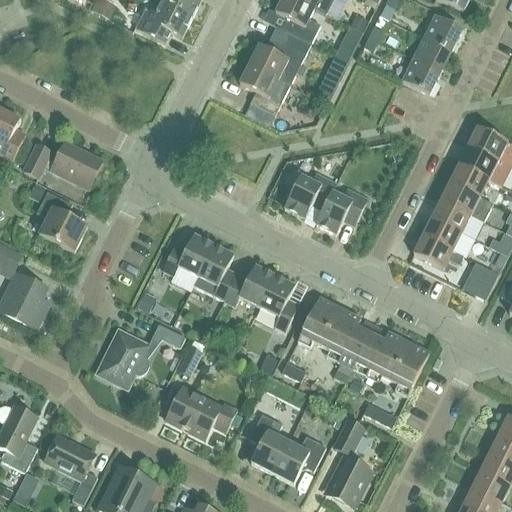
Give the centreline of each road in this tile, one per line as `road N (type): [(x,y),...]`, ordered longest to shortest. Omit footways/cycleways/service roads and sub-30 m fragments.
road 1 (residential): [(364,288),(510,0)]
road 2 (residential): [(263,511),(85,427),(33,374)]
road 3 (residential): [(364,288),(174,192),(149,167)]
road 4 (residential): [(149,167),(33,374)]
road 5 (residential): [(149,167),(234,0)]
road 6 (residential): [(481,346),(406,511)]
road 7 (residential): [(0,88),(149,167)]
road 8 (residential): [(481,346),(364,288)]
